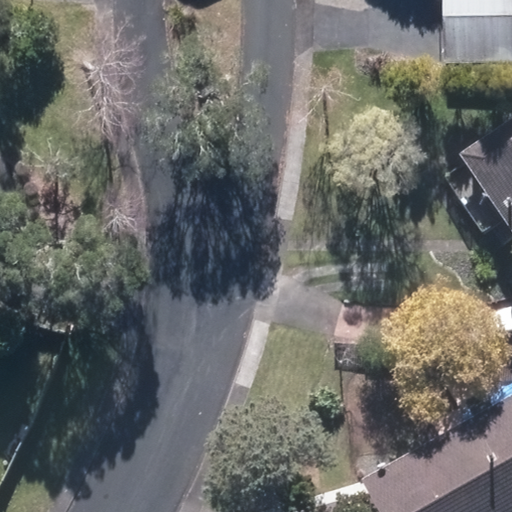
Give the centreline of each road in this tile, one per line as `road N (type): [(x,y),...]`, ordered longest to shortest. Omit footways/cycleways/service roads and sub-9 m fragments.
road 1 (residential): [(124,511),(192,364),(204,219)]
road 2 (residential): [(204,219),(153,129),(142,0)]
road 3 (residential): [(262,101),(204,219)]
